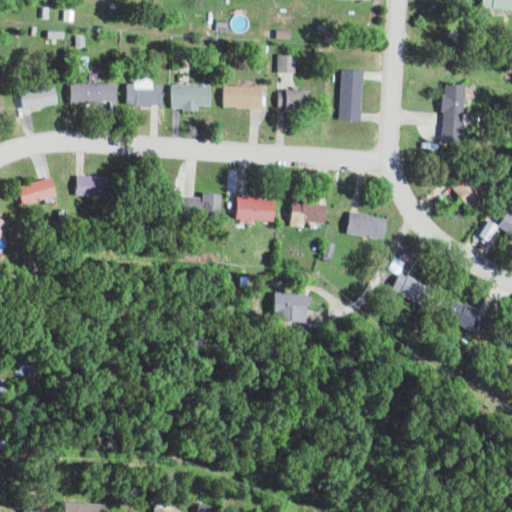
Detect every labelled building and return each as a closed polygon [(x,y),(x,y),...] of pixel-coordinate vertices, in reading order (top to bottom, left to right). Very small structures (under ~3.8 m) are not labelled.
[(511,0),(489,0),(489,8),(511,7),(511,0)] [(69,20),(79,21),(80,10),(70,9),(69,20)] [(71,31),(55,30),(55,37),(70,38),(71,31)] [(282,72),(303,72),(303,54),(282,54),(282,72)] [(369,120),(370,70),(347,69),(346,119),(369,120)] [(131,104),(170,105),(171,85),(160,84),(160,77),(143,77),(142,83),(132,83),(131,104)] [(125,83),(79,82),(78,101),(124,102),(125,83)] [(473,83),(451,82),(448,141),(470,142),(473,83)] [(206,109),(206,105),(219,104),(219,84),(176,85),(176,110),(206,109)] [(270,86),(232,85),(232,107),(269,107),(270,86)] [(65,104),(63,86),(26,91),(28,109),(65,104)] [(287,108),(319,107),(318,89),(287,90),(287,108)] [(458,181),(476,212),(490,203),(472,173),(458,181)] [(84,195),(121,196),(121,176),(84,175),(84,195)] [(66,195),(61,176),(27,186),(32,205),(66,195)] [(209,197),(190,196),(190,214),(222,215),(222,192),(209,192),(209,197)] [(244,218),(282,220),(283,199),(245,197),(244,218)] [(296,226),(311,226),(312,221),(334,222),(334,202),(299,201),(299,211),(297,210),(296,226)] [(17,221),(0,213),(0,251),(2,246),(5,247),(17,221)] [(394,215),(356,213),(355,234),(393,237),(394,215)] [(505,224),(495,219),(488,235),(498,239),(505,224)] [(279,292),(278,319),(316,320),(317,294),(279,292)] [(495,315),(460,298),(451,316),(486,333),(495,315)] [(113,511),(113,503),(72,502),(71,511),(113,511)]
